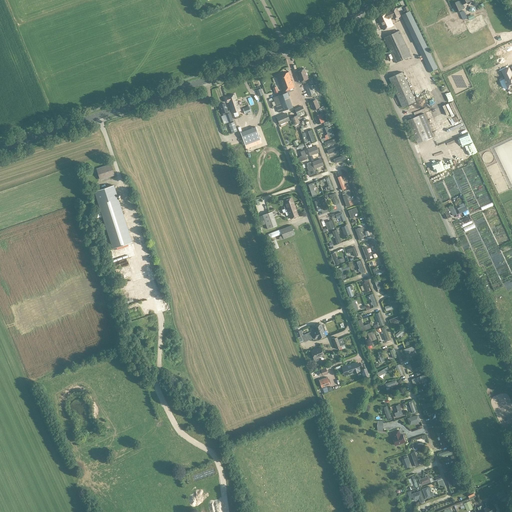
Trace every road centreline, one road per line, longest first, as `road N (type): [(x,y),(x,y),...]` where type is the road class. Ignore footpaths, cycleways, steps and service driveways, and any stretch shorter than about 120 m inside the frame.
road 1 (residential): [(287,54),(449,494)]
road 2 (unclassified): [(511,376),(353,11)]
road 3 (residential): [(253,61),(360,355)]
road 4 (secondary): [(0,148),(253,61)]
